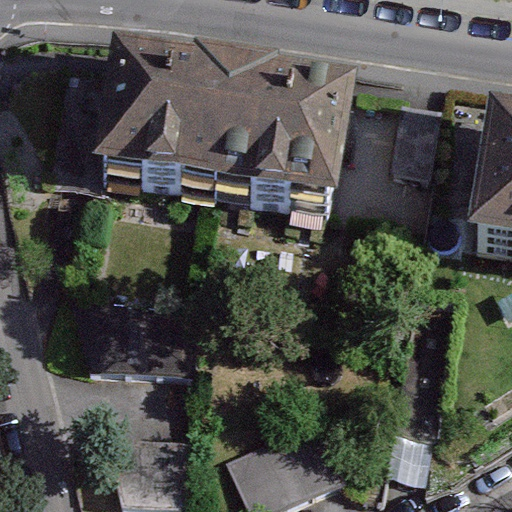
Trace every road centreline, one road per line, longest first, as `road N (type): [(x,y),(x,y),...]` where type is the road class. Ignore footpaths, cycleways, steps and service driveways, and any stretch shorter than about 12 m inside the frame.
road 1 (residential): [(117,0),(511,57)]
road 2 (residential): [(0,266),(56,511)]
